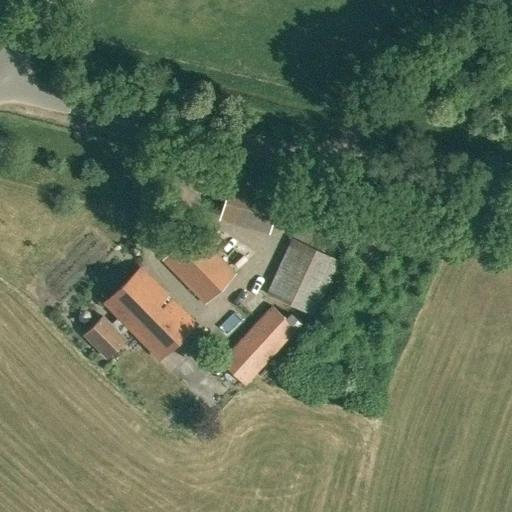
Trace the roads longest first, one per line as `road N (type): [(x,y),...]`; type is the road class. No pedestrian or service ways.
road 1 (unclassified): [(338,166),(0,88)]
road 2 (residential): [(338,166),(352,130),(374,105),(511,17)]
road 3 (unclassified): [(511,210),(338,166)]
